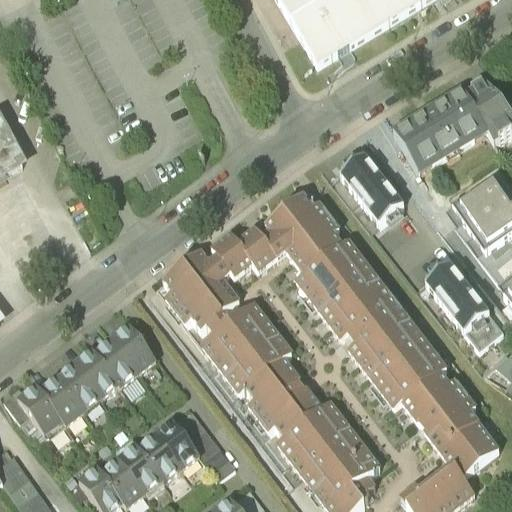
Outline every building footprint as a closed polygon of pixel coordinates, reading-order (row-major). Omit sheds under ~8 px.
[(344,59),(412,18),(401,0),(271,0),(317,75),(344,59)] [(401,0),(412,18),(442,0),(401,0)] [(484,88),(464,100),(487,138),(494,149),(511,138),(511,121),(505,113),(495,101),(484,88)] [(427,119),(394,139),(419,180),(420,179),(418,177),(429,170),(431,173),(474,146),(473,144),(485,136),(486,139),(487,138),(464,100),(462,98),(427,119)] [(0,186),(22,174),(0,133),(0,186)] [(364,163),(340,182),(380,232),(403,214),(364,163)] [(511,209),(511,210),(495,184),(452,213),(483,259),(511,240),(511,293),(502,301),(511,313),(511,209)] [(243,265),(252,275),(258,283),(277,269),(278,269),(282,266),(287,263),(304,285),(342,257),(333,245),(339,240),(319,213),(312,218),(303,206),(265,235),(270,240),(266,243),(262,247),(256,239),(238,253),(246,263),(243,265)] [(201,342),(208,337),(224,325),(239,313),(222,291),(226,288),(230,285),(234,289),(252,275),(243,265),(246,263),(238,253),(232,245),(212,260),(217,267),(213,271),(209,274),(200,262),(163,291),(172,303),(166,308),(186,335),(192,330),(201,342)] [(395,420),(403,413),(440,385),(447,380),(348,252),(342,257),(304,285),(296,291),(342,351),(349,346),(352,350),(355,355),(349,360),(395,420)] [(449,272),(425,290),(479,359),(503,340),(449,272)] [(246,400),(284,370),(292,364),(254,315),(230,333),(227,329),(224,325),(208,337),(215,346),(202,356),(240,405),(246,400)] [(126,342),(117,349),(145,386),(163,373),(135,335),(126,342)] [(127,400),(145,386),(117,349),(109,355),(99,362),(127,400)] [(108,413),(127,400),(99,362),(92,367),(81,376),(108,413)] [(484,382),(506,397),(511,388),(511,364),(502,363),(484,382)] [(284,449),(322,420),(306,399),(304,401),(301,397),(298,393),(300,392),(284,370),(246,400),(255,411),(248,416),(269,443),(275,438),(284,449)] [(90,427),(108,413),(81,376),(72,382),(62,389),(90,427)] [(425,442),(451,476),(462,489),(499,461),(469,423),(476,418),(475,416),(455,391),(448,395),(440,385),(403,413),(419,434),(420,433),(423,437),(426,441),(425,442)] [(72,440),(90,427),(62,389),(54,395),(44,403),(72,440)] [(15,403),(5,411),(22,432),(32,425),(26,416),(15,403)] [(54,454),(72,440),(44,403),(37,408),(26,416),(32,425),(54,454)] [(322,420),(284,449),(278,454),(303,487),(322,511),(367,511),(368,511),(364,506),(368,503),(375,497),(368,488),(380,479),(330,414),(322,420)] [(197,420),(178,435),(205,470),(224,494),(243,479),(197,420)] [(169,442),(161,448),(188,483),(205,470),(178,435),(169,442)] [(154,453),(144,461),(172,496),(188,483),(161,448),(154,453)] [(8,457),(0,462),(0,475),(13,466),(8,457)] [(137,466),(127,474),(155,509),(172,496),(144,461),(137,466)] [(15,511),(45,511),(13,466),(0,475),(0,490),(3,495),(15,511)] [(117,482),(110,487),(129,511),(151,511),(155,509),(127,474),(117,482)] [(474,505),(462,489),(451,476),(420,500),(418,498),(416,495),(400,508),(401,509),(403,511),(464,511),(474,505)] [(102,511),(129,511),(110,487),(102,494),(93,500),(102,511)] [(260,511),(249,496),(232,509),(233,511),(260,511)]
